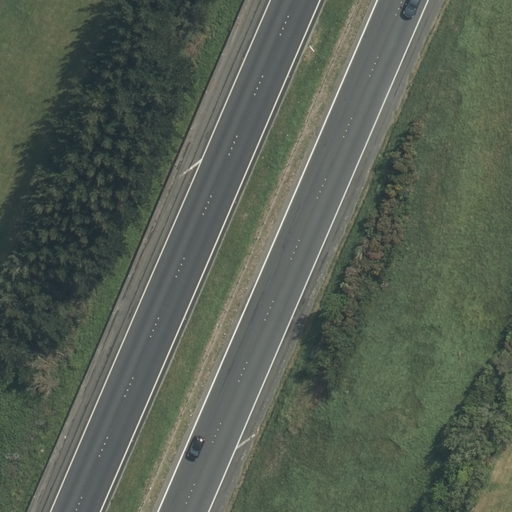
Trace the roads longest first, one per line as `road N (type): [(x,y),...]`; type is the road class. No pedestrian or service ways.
road 1 (motorway): [(70,511),(286,0)]
road 2 (motorway): [(387,0),(173,511)]
